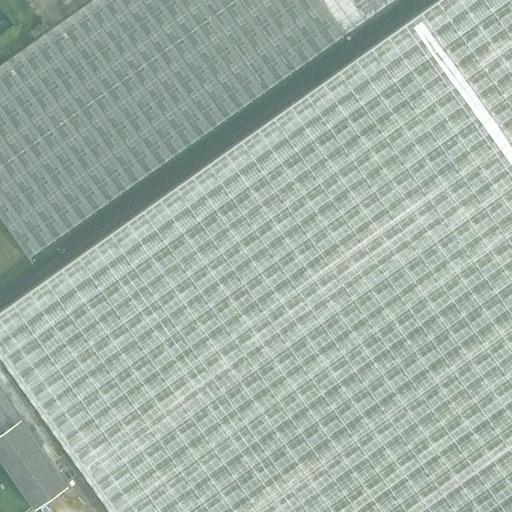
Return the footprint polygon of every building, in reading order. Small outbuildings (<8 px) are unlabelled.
[(63,21),(0,65),(0,214),(29,257),(63,232),(342,34),(319,0),(92,0),(74,14),(63,21)] [(45,278),(0,310),(0,350),(63,440),(114,511),(511,511),(511,0),(435,0),(63,265),(45,278)] [(319,0),(342,34),(389,0),(319,0)] [(0,433),(0,434),(22,418),(0,387),(0,433)] [(0,434),(0,433),(0,457),(36,509),(63,490),(69,486),(63,477),(22,418),(0,434)]
